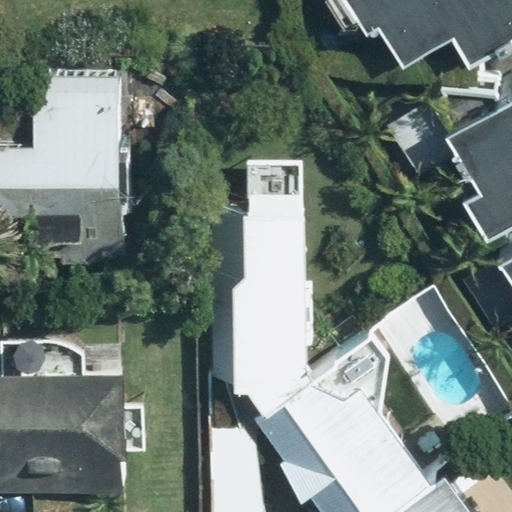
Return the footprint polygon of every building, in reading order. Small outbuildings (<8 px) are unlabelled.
[(511,0),(357,0),(373,24),(385,16),(409,53),(461,19),(478,45),(511,23),(511,0)] [(0,233),(125,231),(121,70),(0,72),(0,233)] [(511,84),(454,119),(488,175),(470,184),(496,224),(511,213),(511,84)] [(443,469),(388,394),(390,344),(377,326),(320,368),(305,338),(308,191),(216,190),(213,377),(252,378),(267,407),(258,414),(329,511),(486,511),(451,463),(443,469)] [(511,237),(500,245),(511,263),(511,237)] [(0,364),(0,490),(129,484),(127,447),(135,447),(131,358),(0,364)] [(267,511),(260,427),(214,432),(221,511),(267,511)]
